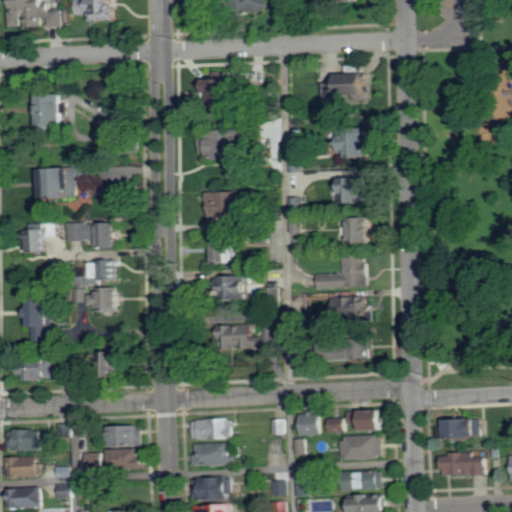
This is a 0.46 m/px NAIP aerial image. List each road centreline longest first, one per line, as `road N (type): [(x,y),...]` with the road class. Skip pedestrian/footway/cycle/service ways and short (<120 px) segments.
road 1 (residential): [(511,395),(426,400),(398,389),(0,409)]
road 2 (residential): [(406,0),(419,511)]
road 3 (residential): [(171,511),(160,0)]
road 4 (residential): [(407,39),(0,59)]
